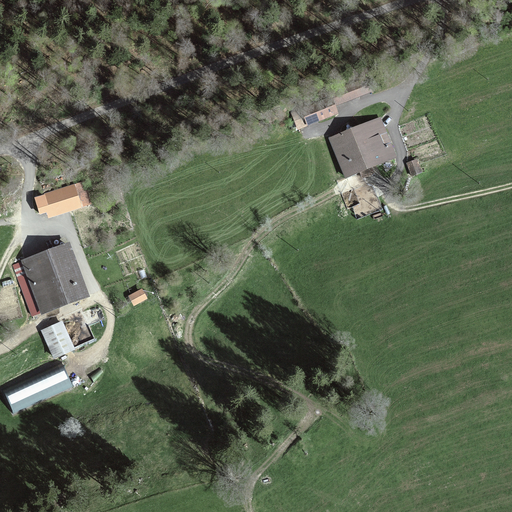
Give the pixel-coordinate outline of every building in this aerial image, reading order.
[(448,36),(450,47),(456,46),(453,35),(448,36)] [(330,95),(332,101),(303,111),(307,125),(337,115),(334,108),(358,99),(353,87),(330,95)] [(361,174),(363,181),(376,176),(373,169),(396,160),(381,121),(332,140),(347,178),(357,173),(358,175),(361,174)] [(412,176),(420,172),(416,163),(408,166),(412,176)] [(48,212),(50,217),(90,202),(83,183),(34,200),(39,215),(48,212)] [(33,316),(87,296),(69,246),(15,266),(33,316)] [(144,298),(141,291),(131,297),(135,303),(144,298)] [(61,323),(43,331),(54,357),(73,349),(61,323)] [(15,415),(73,386),(64,367),(5,396),(15,415)]
